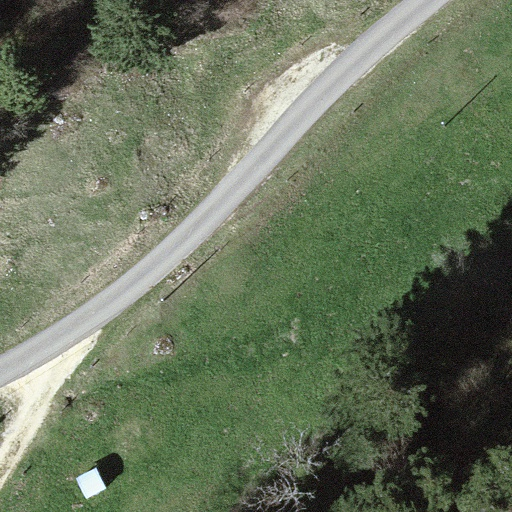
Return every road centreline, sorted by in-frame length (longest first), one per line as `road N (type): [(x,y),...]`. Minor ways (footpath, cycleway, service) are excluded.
road 1 (unclassified): [(426,0),(171,247),(0,369)]
road 2 (track): [(60,333),(0,460)]
